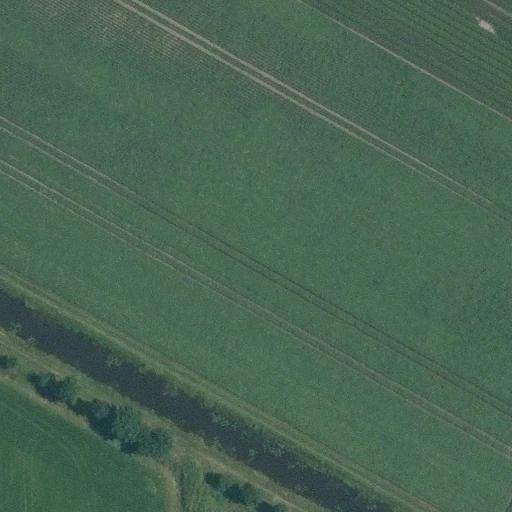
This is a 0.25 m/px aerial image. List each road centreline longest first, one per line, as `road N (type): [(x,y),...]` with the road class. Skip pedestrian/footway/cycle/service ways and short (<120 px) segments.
road 1 (track): [(0,276),(417,511)]
road 2 (track): [(0,355),(277,511)]
